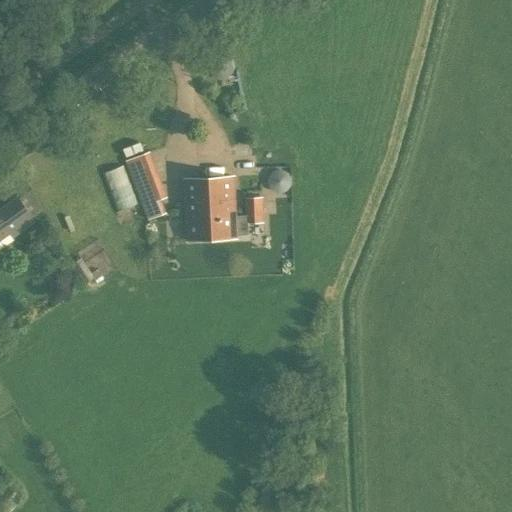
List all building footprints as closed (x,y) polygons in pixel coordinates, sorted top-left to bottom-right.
[(213,75),(213,76),(214,77),(216,78),(218,78),(220,79),(222,79),(223,78),(224,78),(226,77),(227,76),(229,75),(230,73),(231,72),(231,71),(231,70),(231,69),(231,67),(231,65),(230,63),(229,61),(228,60),(227,59),(225,58),(222,57),(220,57),(219,57),(217,58),(215,59),(213,60),(212,61),(211,62),(211,63),(210,65),(210,66),(210,67),(210,68),(210,69),(210,72),(211,74),(213,75)] [(150,219),(171,211),(149,151),(128,159),(150,219)] [(232,176),(185,178),(187,240),(235,237),(235,234),(247,233),(247,222),(246,215),(234,216),(232,176)] [(268,197),(269,198),(269,199),(271,201),(272,202),(275,203),(276,204),(278,204),(280,204),(282,204),(284,203),(285,203),(287,201),(288,200),(289,198),(290,196),(290,194),(290,193),(290,192),(290,189),(289,188),(289,187),(287,185),(286,184),(283,183),(281,182),(279,182),(276,182),(274,183),(272,184),(270,186),(269,189),(268,190),(268,191),(268,192),(268,193),(268,194),(268,196),(268,197)] [(263,222),(262,196),(245,197),(246,215),(247,222),(263,222)] [(0,210),(0,249),(15,239),(12,236),(33,221),(17,199),(0,210)] [(292,229),(292,210),(270,211),(271,230),(292,229)] [(71,264),(84,284),(94,277),(81,257),(71,264)]
